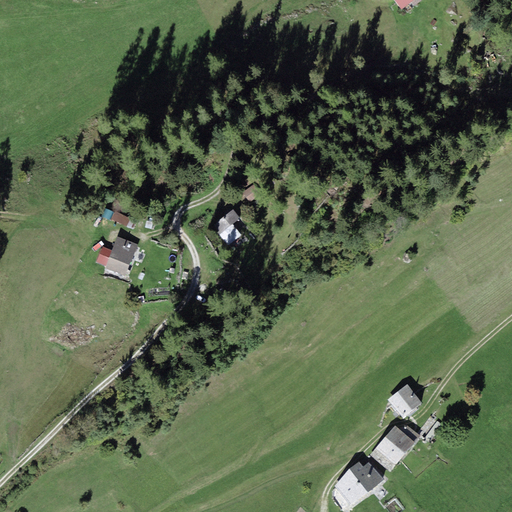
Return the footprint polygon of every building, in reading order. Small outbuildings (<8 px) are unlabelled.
[(392,0),(402,10),(409,4),(413,9),(423,0),(392,0)] [(233,210),(214,226),(220,232),(219,233),(229,245),(242,235),(239,231),(247,226),(233,210)] [(138,247),(117,239),(113,250),(103,248),(97,266),(124,279),(138,247)] [(422,404),(408,384),(388,400),(404,418),(422,404)] [(398,429),(395,426),(370,455),(390,472),(420,436),(407,425),(398,429)] [(385,479),(369,462),(364,467),(360,462),(333,485),(351,505),(385,479)]
